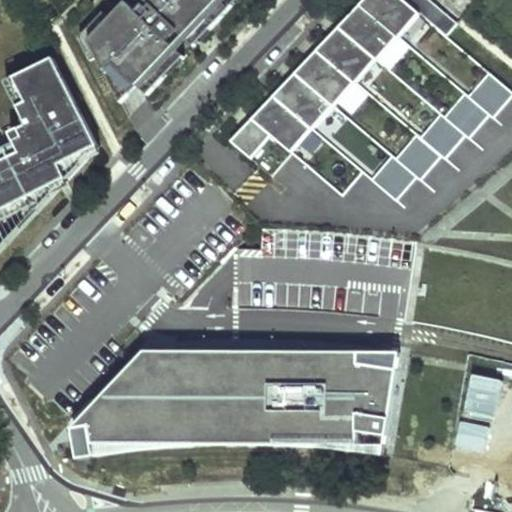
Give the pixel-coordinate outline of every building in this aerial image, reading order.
[(122,0),(126,3),(89,42),(122,105),(139,87),(149,96),(185,58),(169,42),(179,32),(195,47),(239,0),(122,0)] [(420,15),(402,0),(361,0),(359,2),(366,9),(400,38),(420,15)] [(456,26),(426,0),(402,0),(420,15),(446,38),(456,26)] [(366,9),(359,2),(351,12),(359,18),(366,9)] [(351,12),(339,26),(345,31),(379,61),(380,61),(400,38),(366,9),(359,18),(351,12)] [(345,31),(339,26),(331,35),(337,41),(345,31)] [(331,35),(318,50),(323,55),(357,84),(358,85),(379,61),(345,31),(337,41),(331,35)] [(309,59),(315,64),(323,55),(318,50),(309,59)] [(309,59),(297,74),(302,78),(334,106),(336,108),(357,84),(323,55),(315,64),(309,59)] [(47,142),(0,165),(0,229),(3,228),(0,221),(0,215),(68,180),(62,168),(100,148),(55,60),(7,85),(26,122),(35,118),(47,142)] [(302,78),(297,74),(289,83),(294,87),(302,78)] [(511,98),(511,92),(491,74),(470,97),(492,116),(495,119),(511,98)] [(289,83),(277,97),(314,129),(334,106),(302,78),(294,87),(289,83)] [(467,94),(446,118),(468,136),(471,139),(492,116),(470,97),(467,94)] [(247,131),(236,144),(274,177),(315,130),(314,129),(277,97),(256,121),(259,124),(251,134),(247,131)] [(443,115),(422,139),(443,157),(447,160),(468,136),(446,118),(443,115)] [(26,140),(0,153),(0,165),(47,142),(35,118),(26,122),(28,126),(21,130),(26,140)] [(256,121),(247,131),(251,134),(259,124),(256,121)] [(21,130),(11,135),(16,145),(26,140),(21,130)] [(419,135),(398,159),(419,178),(422,181),(443,157),(422,139),(419,135)] [(0,221),(3,228),(0,229),(0,254),(100,148),(62,168),(68,180),(0,215),(0,221)] [(398,159),(394,156),(374,180),(398,202),(419,178),(398,159)] [(147,352),(74,429),(91,426),(95,445),(359,446),(359,432),(388,437),(398,371),(359,365),(359,353),(147,352)]
